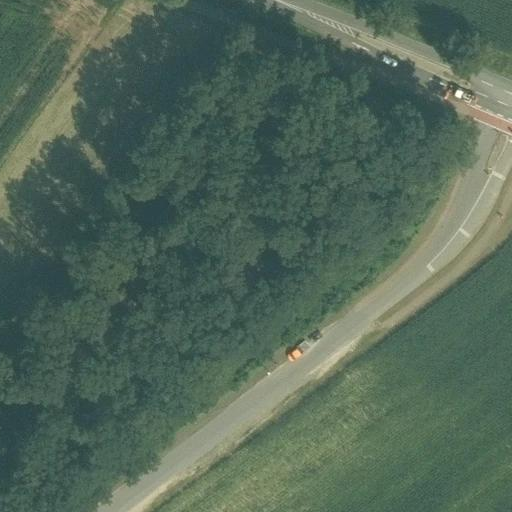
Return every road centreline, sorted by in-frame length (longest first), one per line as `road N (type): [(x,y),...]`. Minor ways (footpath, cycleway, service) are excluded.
road 1 (residential): [(511,102),(451,219),(409,269),(102,511)]
road 2 (secondary): [(511,101),(246,0)]
